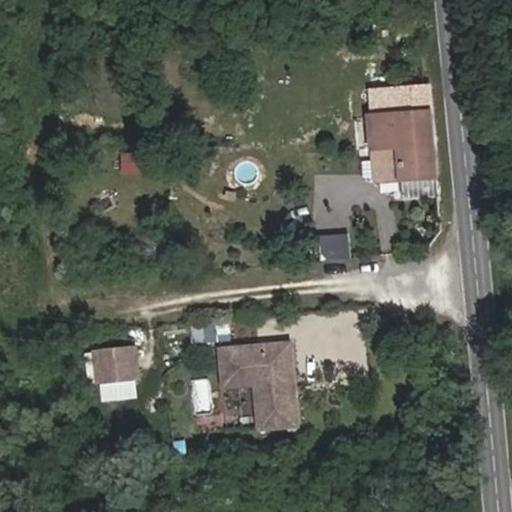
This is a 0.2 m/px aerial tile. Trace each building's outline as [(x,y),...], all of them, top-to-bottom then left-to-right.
[(437,149),(432,90),(379,95),(381,119),(369,119),(372,150),(401,151),(437,149)] [(403,180),(405,203),(441,200),(440,178),(437,149),(401,151),(403,180)] [(349,239),(322,241),(323,261),(350,259),(349,239)] [(295,347),(226,353),(229,392),(259,389),(263,433),(301,430),(295,347)] [(137,352),(97,356),(100,385),(139,382),(137,352)]
